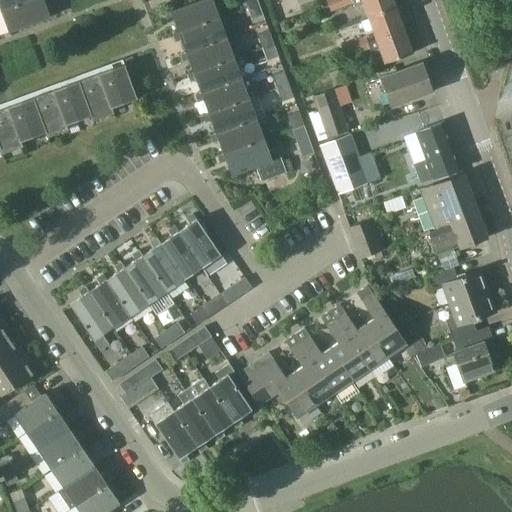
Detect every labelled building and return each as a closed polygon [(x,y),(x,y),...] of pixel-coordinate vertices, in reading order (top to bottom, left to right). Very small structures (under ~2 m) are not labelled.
[(0,0),(0,4),(2,9),(26,0),(0,0)] [(44,0),(26,0),(2,9),(10,30),(56,13),(53,6),(48,8),(44,0)] [(181,30),(220,16),(214,0),(197,0),(173,9),(173,10),(165,13),(168,21),(176,18),(180,30),(181,30)] [(327,0),(331,11),(343,7),(340,0),(327,0)] [(396,5),(394,0),(340,0),(343,7),(353,3),(355,8),(366,4),(370,15),(396,5)] [(259,1),(248,5),(253,19),(264,15),(259,1)] [(378,38),(405,28),(396,5),(370,15),(378,38)] [(188,50),(228,35),(220,16),(181,30),(180,30),(174,32),(177,40),(183,38),(187,50),(188,50)] [(413,52),(405,28),(378,38),(368,42),(366,36),(355,40),(359,52),(371,48),(372,51),(382,47),(387,62),(413,52)] [(263,45),(274,41),(269,29),(259,33),(263,45)] [(187,50),(181,52),(181,53),(184,60),(190,58),(195,70),(195,71),(235,56),(228,35),(188,50),(187,50)] [(348,56),(359,52),(355,40),(344,44),(348,56)] [(274,41),(263,45),(268,59),(279,55),(274,41)] [(202,91),(203,91),(247,74),(244,67),(240,68),(235,56),(195,71),(195,70),(188,73),(191,80),(198,78),(202,91)] [(390,105),(407,99),(433,89),(423,61),(379,77),(390,105)] [(100,72),(113,106),(138,97),(125,62),(100,72)] [(278,86),(289,82),(284,69),(273,73),(278,86)] [(114,111),(113,106),(100,72),(79,79),(91,114),(93,119),(114,111)] [(202,91),(196,93),(199,101),(205,98),(210,111),(256,94),(258,94),(257,93),(250,73),(247,74),(203,91),(202,91)] [(67,123),(91,114),(79,79),(55,89),(67,123)] [(289,82),(278,86),(283,100),(294,96),(289,82)] [(69,128),(67,123),(55,89),(33,97),(46,131),(48,136),(69,128)] [(329,136),(348,129),(338,99),(335,89),(315,96),(329,136)] [(210,111),(203,113),(206,121),(212,118),(217,131),(217,132),(258,117),(257,117),(265,114),(258,94),(210,111)] [(22,139),(46,131),(33,97),(10,105),(22,139)] [(24,145),(22,139),(10,105),(0,109),(0,144),(1,148),(3,152),(24,145)] [(293,127),(304,123),(300,110),(289,114),(293,127)] [(401,137),(417,131),(411,116),(395,122),(401,137)] [(217,131),(211,134),(214,141),(220,139),(225,152),(218,154),(219,155),(265,138),(258,117),(217,132),(217,131)] [(427,158),(414,163),(421,183),(434,178),(462,168),(453,144),(445,121),(416,132),(425,155),(427,158)] [(304,123),(293,127),(303,156),(314,152),(304,123)] [(338,193),(369,183),(352,134),(321,144),(338,193)] [(265,138),(219,155),(222,162),(227,160),(233,174),(257,165),(262,180),(279,174),(285,172),(287,171),(294,169),(290,158),(283,160),(278,147),(270,150),(265,138)] [(423,194),(413,198),(425,229),(435,225),(436,228),(451,222),(452,225),(479,215),(478,213),(464,174),(437,185),(422,190),(423,194)] [(188,217),(192,222),(180,230),(204,265),(201,267),(207,276),(225,262),(220,255),(222,253),(195,212),(188,217)] [(436,253),(444,250),(486,235),(479,217),(479,215),(452,225),(429,233),(436,253)] [(361,257),(381,249),(370,219),(350,227),(361,257)] [(204,265),(180,230),(177,225),(170,229),(173,234),(162,242),(186,278),(201,267),(204,265)] [(186,278),(162,242),(158,237),(152,242),(155,246),(144,254),(168,290),(186,278)] [(168,290),(144,254),(140,249),(134,254),(137,259),(126,266),(150,302),(168,290)] [(116,266),(119,271),(108,278),(132,314),(150,302),(126,266),(123,261),(116,266)] [(450,305),(489,291),(482,270),(459,278),(454,267),(427,277),(432,289),(443,285),(450,305)] [(395,287),(415,279),(411,269),(391,276),(395,287)] [(90,291),(114,326),(132,314),(108,278),(105,273),(98,278),(101,283),(90,291)] [(229,303),(253,286),(247,276),(222,292),(229,303)] [(366,323),(387,353),(406,340),(368,284),(358,291),(375,317),(366,323)] [(81,290),(84,295),(72,303),(95,339),(94,340),(100,349),(108,344),(102,334),(114,326),(90,291),(87,286),(81,290)] [(454,316),(446,319),(449,327),(454,339),(477,330),(473,320),(496,311),(489,291),(450,305),(454,316)] [(204,305),(211,315),(222,307),(215,297),(204,305)] [(387,353),(366,323),(357,329),(340,303),(331,310),(369,365),(387,353)] [(199,323),(211,315),(204,305),(192,313),(199,323)] [(352,377),(369,365),(331,310),(323,315),(340,340),(331,346),(352,377)] [(0,341),(9,335),(3,326),(7,323),(2,316),(0,317),(0,341)] [(169,329),(176,339),(187,331),(180,321),(169,329)] [(181,342),(187,352),(213,335),(206,325),(181,342)] [(477,330),(454,339),(458,350),(454,351),(465,381),(494,371),(485,346),(495,342),(489,326),(477,330)] [(322,352),(311,335),(305,327),(296,333),(334,389),(352,377),(331,346),(322,352)] [(163,347),(176,339),(169,329),(157,337),(163,347)] [(316,401),(334,389),(296,333),(286,339),(303,365),(295,370),(316,401)] [(0,368),(26,351),(22,345),(18,348),(9,335),(0,341),(0,368)] [(176,359),(187,352),(181,342),(170,350),(176,359)] [(133,353),(139,363),(151,356),(144,345),(133,353)] [(421,367),(433,363),(428,349),(416,353),(421,367)] [(26,351),(0,368),(0,389),(3,394),(35,373),(27,362),(31,359),(26,351)] [(316,401),(295,370),(286,376),(269,351),(250,363),(272,396),(282,389),(298,413),(316,401)] [(115,380),(139,363),(133,353),(108,370),(115,380)] [(145,366),(151,376),(164,368),(157,358),(145,366)] [(209,385),(234,421),(238,427),(244,422),(240,417),(253,408),(230,373),(234,370),(229,363),(216,372),(220,378),(210,384),(209,385)] [(262,402),(272,396),(250,363),(240,370),(262,402)] [(127,392),(151,376),(145,366),(121,382),(127,392)] [(209,385),(210,384),(204,375),(185,388),(216,433),(220,439),(226,434),(223,429),(234,421),(209,385)] [(178,392),(184,402),(174,409),(198,445),(202,450),(208,446),(204,441),(216,433),(185,388),(178,392)] [(27,433),(63,408),(57,399),(53,402),(46,392),(32,401),(25,390),(0,406),(0,423),(0,424),(15,414),(27,433)] [(167,402),(150,414),(155,421),(183,463),(190,458),(186,453),(198,445),(174,409),(172,410),(167,402)] [(39,451),(71,429),(65,419),(69,416),(63,408),(27,433),(39,451)] [(52,469),(88,445),(82,436),(77,438),(71,429),(39,451),(52,469)] [(88,445),(52,469),(62,484),(64,487),(96,465),(89,455),(93,453),(88,445)] [(0,462),(4,472),(15,467),(10,455),(0,458),(0,462)] [(76,505),(112,481),(106,472),(102,474),(96,465),(64,487),(59,490),(71,509),(76,505)] [(15,467),(4,472),(9,486),(20,481),(15,467)] [(80,511),(115,511),(113,508),(121,503),(113,492),(118,489),(112,481),(76,505),(80,511)] [(19,511),(24,511),(31,510),(26,497),(15,501),(19,511)]
